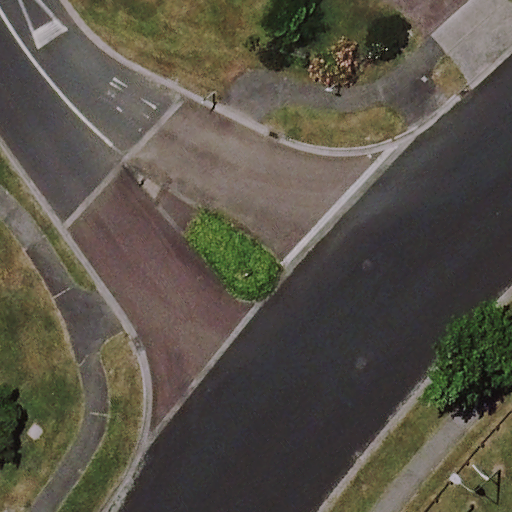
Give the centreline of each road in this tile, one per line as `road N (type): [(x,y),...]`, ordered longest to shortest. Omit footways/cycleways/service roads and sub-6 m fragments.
road 1 (residential): [(328,354),(22,45),(0,5)]
road 2 (residential): [(511,159),(328,354)]
road 3 (residential): [(328,354),(209,511)]
